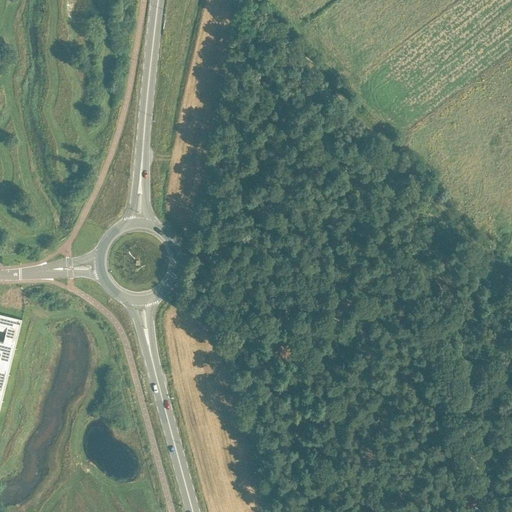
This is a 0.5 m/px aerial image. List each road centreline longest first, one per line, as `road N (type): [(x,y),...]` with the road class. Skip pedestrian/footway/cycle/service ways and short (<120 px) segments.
road 1 (track): [(256,1),(487,252)]
road 2 (secondary): [(192,511),(148,346)]
road 3 (secondary): [(141,169),(158,0)]
